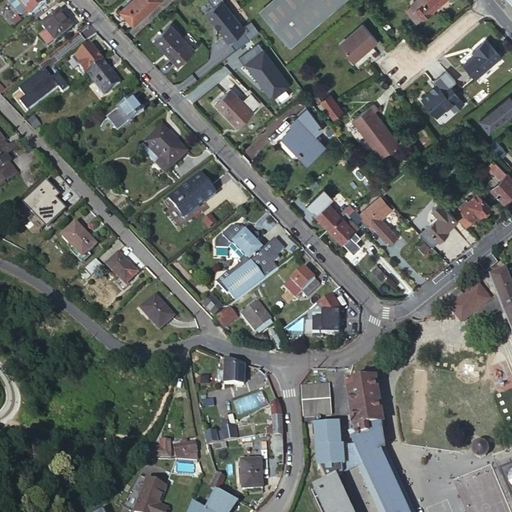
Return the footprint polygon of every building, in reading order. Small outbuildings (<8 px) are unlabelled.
[(7,0),(9,2),(12,0),(16,0),(28,15),(44,1),(43,0),(7,0)] [(131,0),(120,11),(133,26),(160,0),(131,0)] [(342,0),(272,0),(259,11),(289,45),(320,19),(324,23),(331,17),(327,13),(342,0)] [(415,0),(411,4),(422,18),(443,0),(415,0)] [(222,36),(228,43),(244,29),(220,1),(205,13),(223,36),(222,36)] [(422,18),(411,4),(405,9),(417,23),(422,18)] [(46,33),(53,43),(72,28),(59,11),(40,26),(46,33)] [(377,40),(362,23),(337,44),(352,61),(377,40)] [(193,48),(169,24),(153,40),(177,64),(193,48)] [(46,33),(39,38),(47,48),(53,43),(46,33)] [(500,56),(485,39),(471,51),(473,53),(461,63),(474,78),(500,56)] [(288,83),(258,43),(238,58),(244,66),(246,64),(261,85),(262,84),(266,89),(265,89),(270,96),(273,97),(287,86),(288,83)] [(87,73),(103,61),(90,45),(72,60),(84,75),(87,73)] [(120,82),(103,61),(87,73),(105,95),(120,82)] [(455,81),(445,70),(432,81),(437,86),(421,99),(437,116),(450,105),(455,111),(464,103),(449,86),(455,81)] [(63,93),(69,88),(59,75),(50,82),(48,79),(49,78),(43,71),(19,90),(25,98),(20,102),(28,112),(58,87),(63,93)] [(230,89),(215,104),(236,126),(252,112),(251,110),(259,102),(250,94),(242,101),(230,89)] [(320,101),(326,110),(336,103),(330,94),(320,101)] [(511,108),(511,109),(507,105),(511,101),(511,100),(509,96),(479,121),(485,128),(490,124),(493,128),(511,112),(511,113),(511,108)] [(143,111),(132,99),(107,118),(117,131),(143,111)] [(336,103),(326,110),(332,117),(341,110),(336,103)] [(373,103),(351,118),(379,157),(397,143),(374,112),(377,109),(373,103)] [(320,128),(306,108),(289,124),(292,127),(282,137),(307,162),(323,147),(313,136),(320,128)] [(167,136),(169,133),(161,126),(143,144),(160,160),(155,165),(165,174),(187,152),(174,138),(171,140),(167,136)] [(0,145),(0,144),(4,141),(0,135),(0,187),(16,175),(10,167),(9,168),(7,165),(9,163),(5,157),(17,148),(12,142),(7,145),(3,149),(0,145)] [(493,140),(488,144),(498,154),(503,149),(493,140)] [(503,202),(511,193),(511,177),(507,173),(505,171),(504,172),(493,160),(489,156),(486,159),(489,162),(486,165),(495,175),(485,185),(503,202)] [(497,157),(493,160),(504,172),(505,171),(507,173),(510,170),(497,157)] [(407,176),(411,172),(406,167),(402,170),(407,176)] [(215,195),(199,174),(168,198),(183,219),(215,195)] [(51,196),(55,193),(46,183),(23,204),(45,228),(64,210),(55,201),(51,196)] [(313,214),(327,228),(339,216),(341,215),(339,213),(327,202),(332,197),(323,187),(305,205),(311,211),(312,210),(315,213),(313,214)] [(388,195),(381,187),(377,191),(385,199),(388,195)] [(462,206),(460,204),(452,212),(465,225),(478,214),(479,214),(488,205),(476,192),(467,200),(462,206)] [(445,196),(440,200),(446,206),(450,201),(445,196)] [(386,242),(387,241),(394,234),(380,219),(390,209),(379,197),(360,214),(386,242)] [(339,213),(341,215),(345,211),(348,214),(353,209),(349,204),(339,213)] [(348,214),(357,223),(362,218),(353,209),(348,214)] [(418,234),(431,247),(447,231),(446,229),(449,225),(443,219),(447,216),(442,210),(418,234)] [(216,222),(209,214),(201,220),(207,228),(216,222)] [(339,216),(327,228),(341,242),(356,227),(351,222),(347,225),(339,216)] [(82,259),(88,253),(95,245),(75,224),(61,237),(72,249),(82,259)] [(236,301),(276,271),(271,266),(277,261),(275,258),(282,251),(272,240),(261,250),(254,242),(256,240),(257,234),(253,234),(249,237),(241,227),(239,229),(237,227),(231,229),(221,238),(220,237),(215,242),(217,251),(228,249),(233,244),(245,257),(239,262),(241,264),(232,273),(230,271),(217,282),(228,294),(230,293),(236,301)] [(394,234),(387,241),(389,243),(396,237),(394,234)] [(350,243),(340,252),(345,257),(355,248),(350,243)] [(91,256),(88,253),(82,259),(72,249),(69,252),(82,265),(91,256)] [(138,273),(118,253),(105,266),(125,286),(138,273)] [(490,256),(479,264),(485,272),(496,262),(490,256)] [(85,270),(91,276),(101,267),(95,262),(85,270)] [(319,286),(303,269),(283,287),(295,299),(301,293),(306,299),(319,286)] [(85,270),(80,274),(87,281),(91,276),(85,270)] [(511,286),(506,270),(488,277),(495,295),(502,311),(511,335),(511,286)] [(469,290),(461,280),(451,288),(459,298),(469,290)] [(462,309),(468,317),(476,310),(489,299),(490,299),(477,284),(454,303),(460,311),(462,309)] [(502,311),(495,295),(490,299),(489,299),(476,310),(483,314),(487,315),(493,315),(502,311)] [(155,296),(141,308),(150,317),(148,319),(159,331),(174,317),(155,296)] [(222,307),(212,297),(203,304),(214,315),(222,307)] [(256,331),(270,320),(271,319),(257,300),(239,314),(254,333),(256,331)] [(150,317),(141,308),(139,310),(148,319),(150,317)] [(228,308),(214,318),(223,328),(236,317),(228,308)] [(339,313),(322,313),(322,320),(312,320),(312,335),(334,335),(334,331),(339,331),(339,313)] [(272,324),(270,320),(256,331),(258,335),(272,324)] [(272,340),(276,350),(290,351),(284,336),(272,340)] [(244,366),(225,359),(223,384),(243,386),(244,366)] [(375,379),(349,383),(345,383),(346,389),(350,388),(356,429),(353,429),(353,435),(350,437),(354,445),(356,451),(359,450),(361,455),(377,448),(379,453),(385,450),(382,432),(376,433),(375,426),(381,425),(383,425),(382,422),(382,417),(375,379)] [(332,415),(329,384),(300,387),(303,418),(332,415)] [(350,388),(346,389),(353,429),(356,429),(350,388)] [(241,409),(250,408),(250,400),(241,401),(241,409)] [(282,415),(277,402),(270,404),(272,429),(266,429),(266,433),(272,433),(273,436),(282,435),(282,415)] [(253,436),(248,416),(239,422),(242,438),(253,436)] [(320,469),(326,482),(335,478),(342,475),(341,467),(343,467),(341,447),(340,446),(338,423),(314,425),(318,469),(320,469)] [(203,436),(206,446),(236,440),(233,425),(220,428),(220,433),(203,436)] [(282,456),(282,435),(273,436),(272,433),(266,433),(266,436),(269,436),(270,456),(282,456)] [(175,460),(196,461),(196,450),(194,442),(187,444),(186,441),(180,442),(181,445),(173,447),(175,454),(175,460)] [(477,442),(475,443),(474,444),(472,445),(471,448),(470,450),(471,453),(473,456),(476,458),(479,459),(482,458),(484,456),(487,453),(487,451),(487,449),(486,446),(484,443),(480,442),(477,442)] [(356,451),(354,445),(341,447),(343,467),(341,467),(342,475),(363,465),(361,461),(359,456),(356,451)] [(169,457),(169,448),(152,448),(152,457),(169,457)] [(361,461),(379,453),(377,448),(361,455),(359,456),(361,461)] [(414,511),(385,450),(379,453),(379,455),(382,460),(405,511),(414,511)] [(405,511),(382,460),(377,463),(375,457),(379,455),(379,453),(361,461),(363,465),(384,511),(405,511)] [(261,489),(260,460),(241,462),(242,477),(240,477),(241,490),(261,489)] [(511,461),(511,462),(511,468),(499,473),(511,502),(511,501),(511,461)] [(224,479),(215,475),(209,488),(214,490),(218,492),(224,479)] [(350,511),(335,478),(326,482),(313,488),(323,511),(350,511)] [(162,511),(156,509),(158,505),(164,487),(147,480),(135,511),(162,511)] [(237,502),(218,492),(214,490),(205,511),(192,504),(187,511),(227,511),(233,501),(237,502)]
